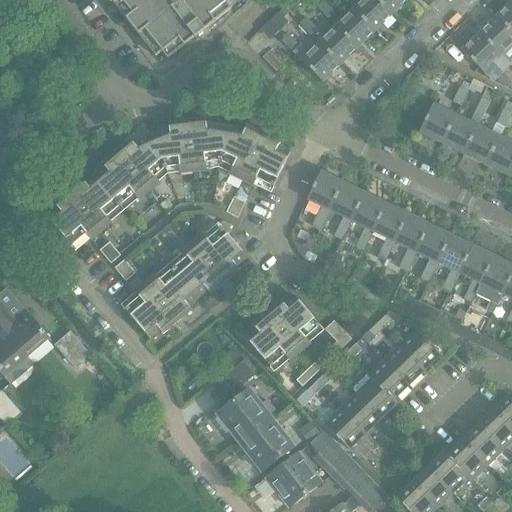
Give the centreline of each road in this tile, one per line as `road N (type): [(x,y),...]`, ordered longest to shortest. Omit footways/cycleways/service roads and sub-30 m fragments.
road 1 (residential): [(113,83),(127,100),(153,105),(230,62),(248,66),(296,113),(329,129)]
road 2 (residential): [(158,377),(0,194)]
road 3 (residential): [(511,223),(329,129)]
road 4 (residential): [(463,0),(329,129)]
road 5 (residential): [(306,285),(274,246),(275,229),(329,129)]
road 6 (residential): [(0,176),(113,83)]
